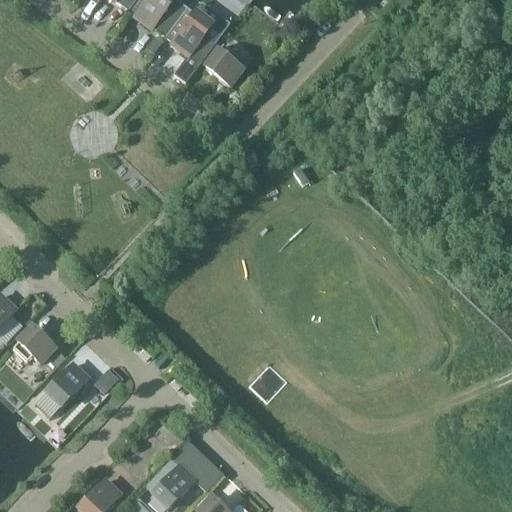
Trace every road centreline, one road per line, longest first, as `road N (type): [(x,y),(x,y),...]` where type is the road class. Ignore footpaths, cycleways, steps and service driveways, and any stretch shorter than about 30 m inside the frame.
road 1 (residential): [(367,0),(232,145),(35,0)]
road 2 (residential): [(154,387),(0,234)]
road 3 (residential): [(285,511),(154,387)]
road 4 (residential): [(34,511),(154,387)]
